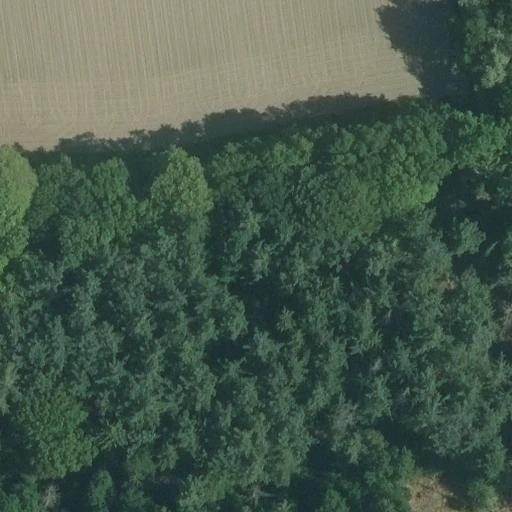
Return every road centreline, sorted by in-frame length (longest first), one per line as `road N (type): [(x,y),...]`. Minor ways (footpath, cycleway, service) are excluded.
road 1 (track): [(0,295),(74,289),(171,264),(247,268),(511,194)]
road 2 (track): [(0,204),(144,204),(386,149),(491,143)]
road 3 (track): [(465,0),(491,143)]
